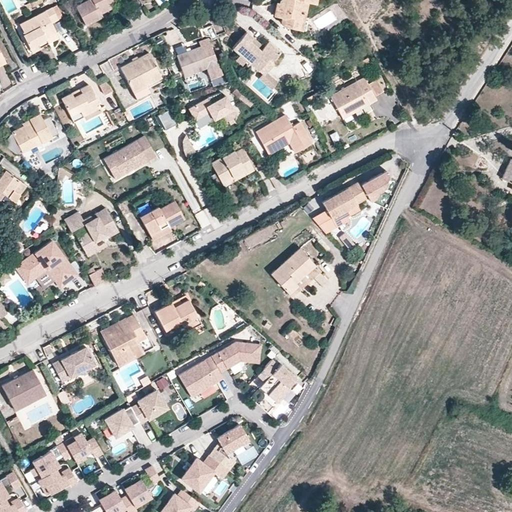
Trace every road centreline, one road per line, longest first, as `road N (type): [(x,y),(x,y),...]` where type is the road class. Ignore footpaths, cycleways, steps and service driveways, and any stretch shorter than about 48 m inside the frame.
road 1 (residential): [(431,145),(386,141),(0,350)]
road 2 (residential): [(283,439),(431,145)]
road 3 (residential): [(283,439),(245,409),(233,409),(44,511)]
road 4 (residential): [(181,0),(0,110)]
road 5 (residential): [(431,145),(511,34)]
